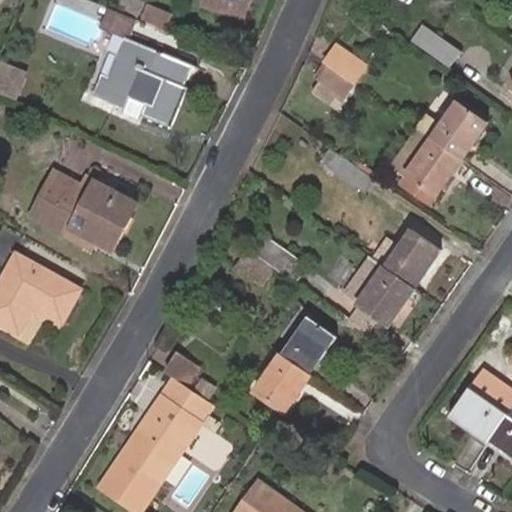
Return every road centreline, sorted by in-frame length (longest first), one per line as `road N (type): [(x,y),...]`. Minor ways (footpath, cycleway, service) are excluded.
road 1 (residential): [(304,0),(189,240),(27,511)]
road 2 (residential): [(511,258),(379,448),(481,511)]
